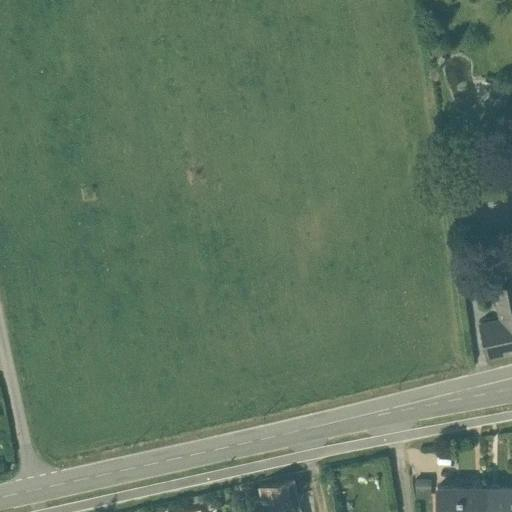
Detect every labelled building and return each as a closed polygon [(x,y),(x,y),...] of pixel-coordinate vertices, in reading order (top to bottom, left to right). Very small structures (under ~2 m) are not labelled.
[(511,283),(494,288),(501,320),(479,324),(487,357),(511,351),(511,283)] [(418,496),(433,497),(435,479),(421,477),(418,496)] [(300,511),(293,478),(258,486),(264,511),(300,511)] [(511,511),(511,486),(485,487),(485,511),(511,511)] [(485,511),(485,487),(436,487),(436,511),(485,511)]
